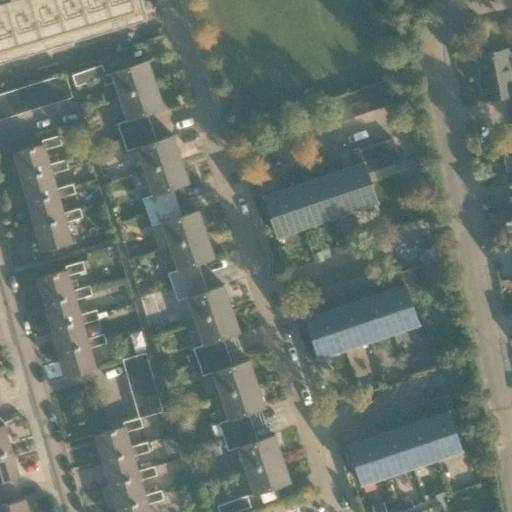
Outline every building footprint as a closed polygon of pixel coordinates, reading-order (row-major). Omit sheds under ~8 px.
[(3,1),(0,1),(0,51),(17,46),(19,54),(21,54),(18,45),(7,6),(5,0),(4,0),(3,0),(3,1)] [(6,0),(5,0),(7,6),(18,45),(23,44),(40,39),(43,47),(44,47),(42,39),(42,38),(30,0),(6,0)] [(30,0),(42,38),(47,37),(64,32),(66,40),(68,40),(65,31),(55,0),(30,0)] [(55,0),(65,31),(70,30),(87,25),(90,33),(91,33),(89,24),(81,0),(55,0)] [(81,0),(89,24),(94,23),(111,18),(113,26),(115,26),(112,18),(106,0),(81,0)] [(106,0),(112,18),(117,16),(134,11),(136,19),(138,19),(132,0),(106,0)] [(495,55),(494,51),(476,55),(482,84),(480,84),(483,101),(504,97),(509,122),(511,121),(511,69),(511,66),(511,52),(509,53),(495,55)] [(155,85),(147,61),(112,73),(105,75),(102,66),(73,75),(76,87),(103,78),(105,85),(114,82),(120,97),(155,85)] [(52,78),(60,101),(72,97),(65,74),(52,78)] [(49,104),(60,101),(52,78),(41,82),(49,104)] [(396,102),(388,79),(377,83),(384,106),(396,102)] [(37,108),(49,104),(41,82),(30,85),(37,108)] [(384,106),(377,83),(365,87),(373,110),(384,106)] [(26,112),(37,108),(30,85),(18,89),(26,112)] [(122,138),(152,128),(147,114),(163,109),(155,85),(120,97),(128,121),(118,124),(122,138)] [(373,110),(365,87),(354,91),(362,114),(373,110)] [(14,116),(26,112),(18,89),(7,93),(14,116)] [(362,114),(354,91),(343,95),(351,117),(362,114)] [(0,111),(3,119),(14,116),(7,93),(0,94),(0,111)] [(351,117),(343,95),(332,98),(339,121),(351,117)] [(144,172),(181,160),(173,136),(156,142),(152,128),(122,138),(127,151),(136,148),(144,172)] [(50,168),(49,164),(45,149),(60,144),(58,136),(41,141),(42,144),(12,153),(20,177),(50,168)] [(400,161),(393,138),(380,143),(388,165),(400,161)] [(388,165),(380,143),(369,146),(377,169),(388,165)] [(377,169),(369,146),(359,150),(362,156),(364,163),(368,172),(377,169)] [(368,172),(364,163),(362,156),(359,150),(359,147),(348,150),(352,160),(355,159),(357,165),(340,171),(339,171),(352,209),(362,206),(362,208),(377,203),(376,201),(377,201),(368,172)] [(352,209),(339,171),(340,171),(334,155),(324,158),(328,168),(331,167),(333,173),(315,179),(328,218),(337,214),(338,217),(353,212),(352,209)] [(57,193),(56,189),(52,173),(67,168),(65,160),(49,164),(50,168),(20,177),(27,202),(57,193)] [(148,213),(177,203),(173,190),(189,184),(181,160),(144,172),(152,196),(143,199),(148,213)] [(315,179),(310,163),(300,167),(303,176),(306,175),(309,182),(291,188),(290,188),(304,226),(314,223),(314,225),(329,220),(328,218),(315,179)] [(304,226),(290,188),(291,188),(286,172),(276,175),(279,185),(282,183),(284,190),(264,197),(277,235),(289,231),(290,233),(304,228),(304,226)] [(511,172),(508,174),(511,192),(511,202),(503,205),(509,236),(511,235),(511,172)] [(64,217),(63,212),(58,198),(74,193),(72,184),(56,189),(57,193),(27,202),(34,226),(64,217)] [(169,246),(205,234),(197,210),(181,216),(177,203),(148,213),(152,226),(161,223),(169,246)] [(64,217),(34,226),(41,250),(71,241),(66,222),(82,217),(79,208),(63,212),(64,217)] [(173,288),(202,278),(197,264),(214,258),(205,234),(169,246),(177,271),(168,274),(173,288)] [(336,242),(313,250),(318,262),(340,254),(336,242)] [(285,245),(276,248),(279,257),(288,254),(285,245)] [(74,294),(73,290),(69,274),(85,270),(82,261),(65,266),(66,269),(37,278),(44,302),(74,294)] [(419,291),(431,287),(424,264),(412,268),(419,291)] [(419,291),(412,268),(404,271),(401,272),(406,285),(409,294),(419,291)] [(419,323),(409,294),(406,285),(401,272),(400,269),(390,272),(393,282),(396,281),(399,287),(382,293),(381,293),(394,331),(403,328),(404,331),(419,326),(418,323),(419,323)] [(394,331),(381,293),(382,293),(376,277),(366,280),(369,290),(372,289),(375,295),(357,301),(369,340),(379,337),(379,339),(394,334),(394,331)] [(195,322),(231,310),(223,286),(207,291),(202,278),(173,288),(177,301),(187,298),(195,322)] [(369,340),(357,301),(352,285),(342,288),(345,298),(348,297),(351,304),(333,309),(332,310),(345,348),(354,345),(355,347),(370,342),(369,340)] [(82,318),(80,314),(76,299),(92,295),(90,286),(73,290),(74,294),(44,302),(51,327),(82,318)] [(345,348),(332,310),(333,309),(328,293),(318,297),(321,306),(324,305),(326,312),(306,319),(318,357),(330,353),(331,355),(346,350),(345,348)] [(89,343),(88,338),(83,323),(99,318),(96,310),(80,314),(82,318),(51,327),(58,351),(89,343)] [(198,363),(227,353),(222,339),(239,334),(231,310),(195,322),(203,346),(193,349),(198,363)] [(89,343),(58,351),(66,376),(96,367),(90,348),(106,343),(103,334),(88,338),(89,343)] [(126,372),(149,365),(146,353),(122,360),(126,372)] [(220,397),(256,385),(248,361),(231,366),(227,353),(198,363),(203,376),(212,373),(220,397)] [(149,365),(126,372),(129,383),(152,376),(149,365)] [(152,376),(129,383),(132,395),(156,388),(152,376)] [(223,438),(252,428),(248,414),(264,408),(256,385),(220,397),(228,421),(218,424),(223,438)] [(156,388),(132,395),(136,406),(159,399),(156,388)] [(449,411),(448,411),(443,395),(433,399),(437,409),(440,408),(442,414),(424,419),(423,420),(436,458),(446,455),(447,457),(462,452),(461,450),(462,449),(449,411)] [(139,418),(162,411),(159,399),(136,406),(139,418)] [(436,458),(423,420),(424,419),(419,403),(409,407),(412,417),(415,416),(417,422),(400,428),(399,428),(412,466),(422,463),(422,465),(437,460),(436,458)] [(412,466),(399,428),(400,428),(395,412),(385,415),(388,425),(391,424),(393,430),(376,436),(388,474),(397,471),(398,474),(413,468),(412,466)] [(131,450),(130,447),(126,432),(142,427),(139,418),(122,423),(123,426),(95,434),(102,459),(131,450)] [(388,474),(376,436),(370,420),(360,423),(364,433),(367,432),(369,438),(348,445),(361,483),(373,479),(374,482),(389,476),(388,474)] [(0,426),(0,453),(11,451),(4,425),(0,426)] [(245,472),(282,460),(274,436),(257,442),(252,428),(223,438),(228,451),(237,448),(245,472)] [(175,436),(162,440),(167,455),(179,451),(175,436)] [(139,475),(138,471),(133,456),(149,451),(147,443),(130,447),(131,450),(102,459),(109,483),(139,475)] [(0,481),(19,476),(11,451),(0,453),(0,481)] [(282,460),(245,472),(254,496),(290,484),(282,460)] [(154,466),(157,475),(167,472),(165,463),(154,466)] [(146,499),(145,496),(140,480),(157,475),(154,466),(138,471),(139,475),(109,483),(116,508),(146,499)] [(445,495),(443,488),(434,491),(436,498),(443,496),(445,495)] [(146,499),(116,508),(117,511),(149,511),(148,505),(164,500),(161,491),(145,496),(146,499)] [(401,510),(414,506),(410,495),(397,499),(401,510)] [(235,511),(250,507),(246,496),(217,506),(218,511),(235,511)] [(0,511),(28,511),(25,499),(0,506),(0,505),(0,511)] [(386,511),(383,502),(372,505),(373,511),(386,511)]
